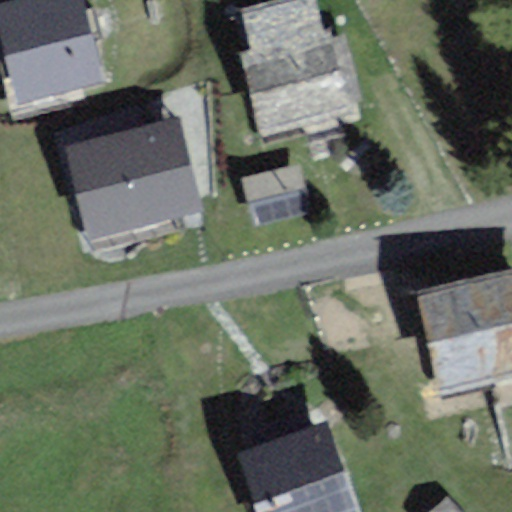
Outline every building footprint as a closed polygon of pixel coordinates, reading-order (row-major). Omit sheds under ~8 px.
[(81,0),(44,0),(2,11),(25,99),(102,79),(81,0)] [(338,34),(247,58),(267,138),(359,114),(338,34)] [(184,124),(70,152),(91,239),(205,212),(184,124)] [(297,168),(249,180),(259,222),(307,210),(297,168)] [(511,273),(427,296),(452,386),(511,370),(511,273)] [(357,511),(326,426),(248,454),(269,511),(357,511)]
